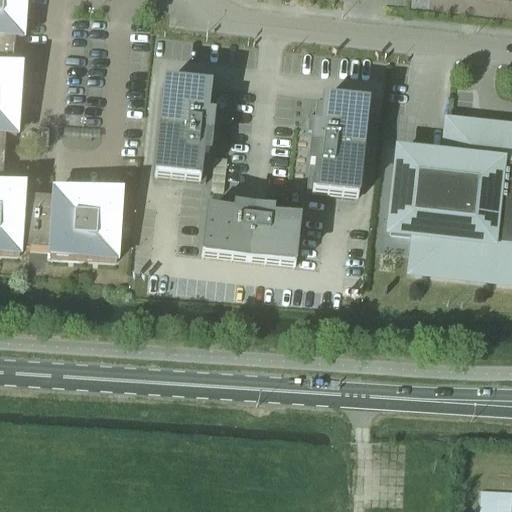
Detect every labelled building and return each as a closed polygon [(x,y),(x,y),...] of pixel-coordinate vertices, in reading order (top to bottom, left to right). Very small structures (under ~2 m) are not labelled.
[(48,253),(48,260),(114,265),(119,199),(52,194),(52,201),(22,199),(22,192),(0,191),(4,139),(14,139),(19,73),(11,72),(13,42),(21,42),(23,0),(0,0),(0,257),(18,259),(18,251),(48,253)] [(163,87),(153,180),(156,181),(204,186),(214,93),(166,88),(163,87)] [(366,109),(315,103),(305,197),(356,203),(366,109)] [(410,275),(511,286),(511,132),(447,126),(443,161),(398,157),(389,237),(414,240),(410,275)] [(201,258),(200,261),(293,271),(294,269),(299,220),(206,210),(201,258)]
